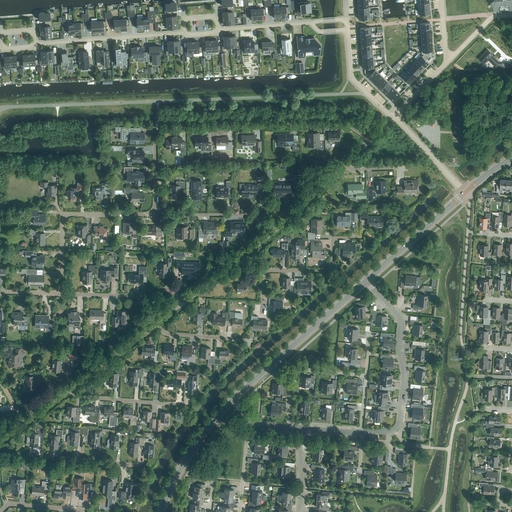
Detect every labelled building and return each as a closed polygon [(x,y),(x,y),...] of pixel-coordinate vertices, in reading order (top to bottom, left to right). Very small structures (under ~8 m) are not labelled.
[(232,5),(232,0),(221,0),(222,6),(227,5),(227,9),(234,8),(234,5),(232,5)] [(176,9),(176,3),(175,3),(175,2),(171,3),(171,4),(165,4),(166,10),(164,10),(165,14),(171,13),(171,10),(176,9)] [(311,12),(310,3),(297,4),(298,14),(302,14),(301,12),(311,12)] [(280,18),(279,7),(271,8),(271,14),(274,13),(274,18),(280,18)] [(288,7),(279,7),(280,18),(286,17),(286,12),(288,12),(288,7)] [(234,12),(234,8),(227,9),(228,12),(222,12),(223,18),(233,18),(233,12),(234,12)] [(265,8),(256,9),(257,20),(263,19),(263,14),(266,14),(265,8)] [(257,20),(256,9),(248,10),(248,15),(251,15),(251,20),(257,20)] [(148,18),(143,18),(143,28),(149,28),(149,23),(154,22),(153,10),(147,11),(148,18)] [(50,19),(50,13),(44,14),(44,12),(40,13),(40,14),(39,14),(39,20),(45,20),(45,23),(52,22),(51,19),(50,19)] [(177,22),(177,16),(172,16),(171,13),(165,14),(165,17),(166,17),(167,23),(177,22)] [(143,28),(143,18),(134,19),(134,24),(137,24),(138,29),(143,28)] [(129,25),(128,19),(120,20),(121,30),(127,30),(126,25),(129,25)] [(121,30),(120,20),(111,20),(112,26),(114,26),(115,31),(121,30)] [(103,27),(106,26),(106,21),(105,21),(97,22),(98,32),(104,32),(103,27)] [(52,26),(52,22),(45,23),(45,26),(40,27),(40,33),(51,32),(51,26),(52,26)] [(91,22),(88,22),(88,26),(91,25),(92,32),(98,32),(97,22),(91,22)] [(75,34),(74,23),(65,24),(66,29),(69,29),(69,34),(75,34)] [(83,28),(83,23),(74,23),(75,34),(81,33),(80,28),(83,28)] [(236,41),(235,36),(230,37),(230,47),(236,47),(236,50),(235,50),(236,55),(237,55),(237,60),(241,59),(241,54),(240,55),(239,41),(236,41)] [(230,47),(230,37),(224,37),(224,42),(221,42),(222,48),(230,47)] [(320,51),(320,45),(315,39),(315,38),(304,39),(304,37),(297,37),(299,58),(303,57),(304,57),(305,52),(305,51),(312,50),(313,52),(314,55),(319,54),(319,51),(320,51)] [(291,44),(290,39),(281,40),(282,48),(280,48),(281,53),(288,52),(288,55),(291,55),(291,52),(291,48),(292,47),(291,44)] [(180,45),(179,40),(174,41),(174,51),(180,51),(180,54),(183,54),(183,45),(180,45)] [(221,51),(220,45),(217,45),(217,40),(211,41),(212,51),(220,51),(221,51)] [(174,51),(174,41),(168,41),(168,46),(165,47),(166,55),(169,55),(169,52),(174,51)] [(212,51),(211,41),(205,41),(206,46),(203,46),(203,55),(212,55),(212,51)] [(258,53),(257,44),(254,45),(253,41),(244,41),(244,47),(242,47),(243,53),(248,52),(248,51),(253,50),(254,53),(258,53)] [(272,41),(262,42),(262,50),(266,49),(266,53),(270,53),(270,51),(275,50),(275,44),(272,44),(272,41)] [(193,53),(192,42),(187,43),(187,48),(184,48),(185,53),(193,53)] [(202,52),(201,46),(199,47),(198,42),(192,42),(193,53),(202,52)] [(156,47),(156,46),(149,47),(150,54),(152,54),(153,62),(160,62),(159,54),(162,54),(161,47),(156,47)] [(432,51),(432,46),(421,46),(422,54),(423,55),(428,56),(427,52),(432,51)] [(120,49),(114,50),(115,63),(121,63),(122,66),(124,66),(125,66),(126,66),(127,68),(126,58),(128,58),(128,54),(128,53),(126,54),(126,51),(125,51),(125,52),(121,52),(120,47),(120,49)] [(143,53),(143,47),(139,48),(139,47),(135,47),(135,48),(131,48),(132,54),(131,54),(131,55),(132,55),(132,57),(137,57),(138,61),(147,60),(146,53),(143,53)] [(491,56),(493,55),(488,49),(479,59),(484,64),(488,59),(495,66),(499,62),(493,56),(493,57),(491,56)] [(53,55),(53,50),(47,51),(48,61),(53,61),(54,64),(56,64),(57,64),(56,55),(53,55)] [(103,50),(97,51),(97,61),(97,65),(104,65),(104,66),(109,65),(108,51),(103,51),(103,50)] [(48,61),(47,51),(41,51),(42,56),(39,56),(39,65),(40,65),(48,64),(48,61)] [(72,57),(72,58),(67,58),(67,51),(66,51),(66,53),(60,54),(61,66),(68,66),(68,68),(73,68),(73,69),(72,57)] [(88,60),(87,52),(79,52),(79,54),(78,54),(79,62),(80,61),(80,68),(87,67),(87,70),(93,70),(92,59),(88,60)] [(38,65),(38,59),(35,59),(35,54),(29,55),(29,65),(38,65)] [(29,65),(29,55),(23,55),(23,60),(20,61),(21,66),(29,65)] [(425,60),(429,56),(428,56),(423,55),(422,56),(420,55),(416,59),(424,67),(428,63),(425,60)] [(11,69),(11,67),(10,56),(4,57),(4,62),(2,62),(2,68),(6,67),(6,70),(11,69)] [(16,61),(16,56),(10,56),(11,67),(20,66),(19,61),(16,61)] [(424,67),(416,59),(412,63),(420,71),(424,67)] [(374,69),(373,62),(363,62),(363,68),(368,68),(369,71),(370,70),(374,69)] [(420,71),(412,63),(408,67),(416,75),(420,71)] [(416,75),(408,67),(404,72),(412,79),(416,75)] [(372,81),(379,73),(375,69),(375,70),(374,69),(370,70),(372,72),(368,77),(372,81)] [(412,79),(404,72),(400,76),(408,83),(412,79)] [(376,85),(384,77),(379,73),(372,81),(376,85)] [(380,89),(388,81),(384,77),(376,85),(380,89)] [(384,93),(392,85),(388,81),(380,89),(384,93)] [(388,97),(396,89),(392,85),(384,93),(388,97)] [(397,97),(400,93),(396,89),(388,97),(393,101),(397,97)] [(129,127),(122,127),(118,127),(118,132),(120,132),(120,135),(122,135),(122,139),(129,139),(131,139),(131,143),(144,143),(144,133),(137,133),(137,128),(129,128),(129,127)] [(328,140),(325,140),(325,150),(329,150),(330,148),(331,148),(330,143),(331,143),(333,142),(332,141),(339,141),(339,132),(328,133),(328,140)] [(317,150),(323,150),(323,140),(319,140),(319,133),(307,133),(308,146),(317,146),(317,150)] [(293,150),(298,150),(298,140),(293,140),(293,136),(288,136),(288,134),(278,134),(278,146),(293,145),(293,150)] [(242,145),(255,145),(255,152),(257,152),(261,151),(261,141),(257,141),(255,141),(255,135),(242,135),(242,145)] [(208,144),(208,137),(195,138),(195,145),(201,145),(202,150),(205,150),(205,151),(212,151),(211,144),(208,144)] [(225,149),(232,149),(232,142),(228,142),(228,137),(222,137),(222,138),(216,138),(216,145),(225,145),(225,149)] [(182,143),(182,138),(171,138),(171,140),(166,140),(166,149),(172,148),(172,147),(180,146),(180,155),(186,155),(185,142),(182,143)] [(128,152),(133,152),(133,156),(132,156),(134,161),(133,161),(134,161),(139,160),(138,159),(144,159),(144,151),(135,151),(135,147),(128,147),(128,152)] [(144,177),(144,172),(132,172),(132,167),(124,167),(124,174),(127,174),(127,181),(135,181),(135,185),(140,185),(140,177),(144,177)] [(418,192),(417,180),(404,180),(404,187),(397,187),(397,194),(405,194),(405,192),(418,192)] [(506,190),(507,180),(501,180),(501,181),(497,181),(497,188),(500,189),(500,190),(506,190)] [(185,188),(185,181),(176,181),(176,185),(172,185),(172,198),(180,198),(180,188),(185,188)] [(192,198),(202,198),(202,181),(192,181),(192,198)] [(376,181),(376,189),(368,189),(368,199),(375,199),(375,192),(385,192),(385,181),(376,181)] [(56,190),(56,185),(48,185),(48,182),(40,182),(40,186),(47,186),(47,197),(55,197),(55,190),(56,190)] [(232,191),(232,182),(226,182),(226,187),(216,187),(216,197),(223,197),(223,198),(228,198),(228,191),(232,191)] [(82,193),(82,186),(82,183),(77,183),(77,188),(73,188),(73,190),(67,190),(67,196),(69,196),(69,198),(71,198),(71,201),(75,201),(75,199),(79,199),(79,193),(82,193)] [(109,183),(106,183),(106,187),(96,187),(92,187),(92,195),(96,195),(96,199),(102,199),(102,193),(104,193),(104,192),(109,192),(109,183)] [(264,190),(263,190),(263,183),(257,183),(257,186),(251,186),(251,185),(244,185),(244,184),(240,184),(240,189),(240,191),(243,191),(243,196),(248,196),(258,196),(258,193),(264,193),(264,190)] [(278,195),(291,195),(291,183),(273,183),(274,193),(278,193),(278,195)] [(348,184),(348,189),(347,190),(346,192),(346,194),(347,196),(348,196),(350,196),(352,195),(352,193),(356,193),(356,198),(365,198),(365,191),(362,191),(362,184),(348,184)] [(136,189),(124,189),(124,194),(132,194),(132,202),(144,202),(144,193),(136,193),(136,189)] [(45,224),(45,216),(42,216),(42,214),(38,214),(38,210),(30,210),(30,219),(34,219),(34,224),(45,224)] [(502,220),(503,212),(500,212),(499,212),(499,213),(496,213),(495,214),(495,216),(492,216),(492,227),(498,227),(499,220),(502,220)] [(357,220),(357,213),(352,213),(345,213),(345,216),(337,216),(337,226),(349,226),(349,220),(351,220),(357,220)] [(368,227),(382,227),(382,220),(381,220),(381,216),(367,216),(367,213),(360,213),(360,219),(367,219),(367,222),(368,222),(368,227)] [(490,222),(490,213),(486,213),(486,218),(480,218),(479,228),(487,228),(487,222),(490,222)] [(322,232),(322,220),(312,220),(312,232),(308,232),(308,239),(315,239),(315,232),(322,232)] [(138,237),(138,230),(135,230),(136,222),(123,222),(123,233),(133,233),(133,237),(138,237)] [(215,228),(215,222),(204,222),(204,229),(199,229),(199,238),(203,238),(204,239),(205,239),(206,237),(207,236),(208,234),(208,233),(208,231),(213,231),(213,234),(217,234),(217,228),(215,228)] [(245,232),(245,222),(238,222),(238,223),(231,223),(231,229),(225,229),(224,236),(231,236),(231,232),(245,232)] [(90,242),(90,235),(87,235),(87,233),(86,233),(86,226),(78,226),(78,231),(77,231),(77,237),(84,237),(84,242),(90,242)] [(108,234),(108,229),(104,229),(104,226),(94,226),(94,235),(100,235),(100,237),(108,238),(108,234)] [(155,236),(161,236),(161,226),(156,226),(145,226),(145,235),(155,235),(155,236)] [(192,237),(192,229),(188,229),(188,227),(176,227),(176,237),(192,237)] [(44,244),(45,234),(38,233),(38,230),(30,230),(30,235),(36,235),(36,244),(44,244)] [(304,249),(304,242),(299,242),(299,244),(291,244),(291,257),(292,257),(292,259),(299,259),(299,257),(300,249),(304,249)] [(322,250),(322,242),(311,242),(311,250),(312,250),(312,257),(320,257),(320,259),(325,259),(325,254),(326,254),(327,253),(327,252),(326,251),(325,251),(324,251),(323,251),(323,252),(323,253),(320,252),(320,250),(322,250)] [(287,249),(288,243),(282,243),(282,249),(273,249),(273,256),(284,256),(284,249),(287,249)] [(355,253),(355,243),(339,243),(339,249),(343,249),(343,256),(347,256),(347,253),(355,253)] [(499,255),(499,258),(498,265),(503,265),(503,258),(504,251),(501,251),(502,245),(495,244),(494,254),(499,255)] [(490,260),(491,252),(488,252),(488,246),(481,245),(480,255),(488,256),(487,260),(490,260)] [(44,262),(44,255),(40,255),(40,256),(36,256),(36,255),(33,255),(33,251),(26,251),(26,256),(33,256),(33,266),(43,267),(43,262),(44,262)] [(171,265),(171,258),(165,258),(165,264),(159,264),(159,276),(167,276),(167,265),(171,265)] [(194,263),(182,262),(176,262),(176,268),(182,268),(182,273),(194,274),(194,268),(199,268),(200,263),(197,263),(194,262),(194,263)] [(95,272),(95,265),(89,265),(88,272),(83,272),(82,283),(91,283),(91,272),(95,272)] [(147,276),(147,269),(145,269),(145,266),(139,266),(139,274),(128,274),(128,282),(130,282),(130,283),(143,283),(143,276),(147,276)] [(118,276),(118,268),(111,268),(111,270),(101,270),(101,280),(111,280),(111,276),(118,276)] [(36,270),(22,270),(22,273),(30,273),(30,275),(29,275),(29,276),(27,276),(27,284),(29,284),(29,286),(44,286),(44,275),(37,275),(36,270)] [(505,283),(506,275),(501,274),(501,280),(495,279),(495,289),(502,290),(503,283),(505,283)] [(421,285),(421,280),(420,279),(420,277),(405,275),(405,278),(401,278),(400,288),(404,288),(405,284),(415,285),(414,288),(418,288),(418,285),(421,285)] [(293,292),(293,285),(290,285),(290,278),(282,278),(282,288),(290,288),(290,292),(293,292)] [(311,290),(311,281),(303,281),(304,278),(297,278),(297,284),(297,290),(302,290),(302,294),(308,294),(308,290),(311,290)] [(491,285),(492,278),(487,278),(487,281),(480,280),(480,290),(488,291),(488,285),(491,285)] [(246,288),(248,288),(248,286),(251,286),(251,280),(245,279),(245,284),(237,283),(237,291),(246,291),(246,288)] [(426,306),(427,295),(418,295),(417,305),(413,304),(412,309),(422,310),(423,306),(426,306)] [(282,311),(283,297),(278,297),(277,301),(271,300),(270,310),(282,311)] [(364,306),(369,306),(368,302),(358,303),(359,307),(356,307),(356,317),(365,317),(364,306)] [(488,307),(484,307),(484,306),(478,305),(477,312),(480,312),(480,317),(484,317),(484,320),(490,320),(490,313),(487,313),(488,307)] [(497,321),(502,321),(502,315),(500,314),(500,308),(493,307),(493,317),(497,318),(497,321)] [(205,315),(206,308),(200,308),(199,313),(193,313),(192,323),(201,323),(201,314),(205,315)] [(511,308),(505,308),(505,316),(502,315),(502,321),(502,325),(507,325),(507,318),(511,319),(511,320),(511,308)] [(80,326),(80,319),(79,319),(79,313),(77,313),(77,310),(71,310),(71,312),(68,312),(68,316),(69,316),(69,326),(80,326)] [(106,323),(106,313),(102,313),(103,310),(91,310),(90,319),(100,319),(100,323),(106,323)] [(228,319),(228,313),(229,311),(225,311),(225,310),(223,310),(223,312),(222,312),(222,316),(217,316),(217,313),(211,313),(210,322),(212,322),(212,323),(220,324),(220,325),(224,325),(225,319),(228,319)] [(373,310),(373,313),(372,320),(376,320),(375,325),(386,326),(387,316),(377,315),(377,310),(373,310)] [(126,322),(127,311),(117,311),(117,317),(112,317),(112,326),(118,326),(118,322),(126,322)] [(28,330),(28,322),(24,321),(24,318),(22,318),(22,313),(18,313),(18,312),(12,312),(11,318),(14,318),(14,324),(21,324),(21,330),(28,330)] [(241,327),(242,319),(235,318),(235,312),(230,312),(229,319),(233,319),(232,326),(241,327)] [(53,331),(53,323),(48,323),(48,316),(36,316),(36,317),(35,317),(35,321),(36,321),(36,327),(45,327),(45,331),(53,331)] [(266,329),(267,320),(257,319),(258,316),(251,316),(251,321),(254,321),(253,328),(266,329)] [(421,335),(422,325),(419,325),(420,321),(410,320),(409,324),(414,324),(413,334),(421,335)] [(361,344),(361,340),(357,340),(358,329),(350,328),(349,339),(351,339),(351,343),(361,344)] [(487,341),(488,334),(490,334),(491,329),(485,328),(485,331),(481,331),(480,341),(487,341)] [(499,342),(499,333),(496,332),(496,329),(491,329),(490,334),(490,335),(493,335),(492,342),(499,342)] [(510,343),(511,333),(506,333),(506,330),(502,329),(501,339),(504,339),(503,343),(510,343)] [(392,348),(393,338),(390,337),(391,333),(381,333),(380,337),(384,337),(383,347),(392,348)] [(423,360),(424,349),(421,349),(422,345),(412,344),(411,348),(415,349),(414,359),(423,360)] [(176,360),(177,353),(173,352),(174,345),(171,345),(171,346),(164,345),(164,353),(170,354),(170,360),(176,360)] [(157,366),(157,359),(158,351),(154,351),(155,347),(143,346),(142,354),(140,354),(140,355),(146,355),(146,356),(150,356),(150,355),(152,355),(151,358),(150,358),(150,362),(151,362),(151,365),(157,366)] [(183,346),(182,355),(182,359),(187,359),(187,364),(186,364),(195,365),(196,354),(191,354),(192,347),(183,346)] [(23,354),(23,349),(16,348),(16,354),(9,353),(8,358),(10,358),(10,365),(20,366),(20,354),(23,354)] [(208,363),(214,364),(214,356),(210,355),(210,348),(202,348),(201,357),(208,358),(208,363)] [(360,364),(361,360),(356,359),(357,349),(349,348),(348,358),(351,359),(350,363),(360,364)] [(228,359),(228,351),(224,350),(224,349),(219,349),(219,356),(214,356),(214,364),(220,364),(220,358),(228,359)] [(392,369),(393,359),(390,358),(391,354),(381,354),(380,358),(384,358),(383,368),(392,369)] [(67,362),(67,356),(59,355),(59,360),(53,360),(52,370),(60,371),(61,361),(67,362)] [(491,369),(491,360),(488,360),(488,356),(480,355),(480,360),(477,362),(479,365),(479,367),(487,368),(487,369),(491,369)] [(505,372),(506,366),(503,365),(504,359),(497,358),(496,368),(500,369),(500,371),(505,372)] [(424,381),(425,371),(424,370),(424,366),(414,365),(414,369),(416,370),(415,380),(424,381)] [(141,374),(142,367),(136,366),(135,373),(130,372),(129,384),(137,385),(138,374),(141,374)] [(121,376),(122,368),(116,368),(115,374),(110,373),(109,385),(117,386),(118,375),(121,376)] [(161,376),(162,369),(156,368),(155,374),(150,374),(149,386),(157,386),(158,376),(161,376)] [(195,392),(196,380),(197,372),(192,372),(186,371),(185,373),(185,381),(188,381),(187,392),(195,392)] [(185,381),(185,373),(178,373),(178,379),(169,378),(168,386),(180,387),(180,380),(185,381)] [(314,384),(315,376),(311,375),(311,377),(300,376),(299,386),(310,387),(310,384),(314,384)] [(395,390),(395,386),(391,386),(392,375),(383,375),(382,385),(385,385),(385,389),(395,390)] [(35,390),(35,379),(34,379),(34,376),(25,376),(25,379),(27,379),(27,385),(26,385),(26,390),(35,390)] [(361,384),(362,380),(353,379),(353,383),(347,382),(346,393),(356,394),(357,383),(361,384)] [(335,389),(336,380),(333,380),(332,383),(322,382),(321,392),(331,393),(332,388),(335,389)] [(286,396),(287,387),(283,387),(283,384),(273,383),(272,392),(282,393),(282,395),(286,396)] [(422,400),(423,389),(420,389),(420,385),(410,384),(410,388),(413,388),(412,399),(422,400)] [(508,393),(508,386),(504,386),(504,389),(498,389),(498,387),(495,387),(495,395),(497,395),(497,399),(505,399),(505,393),(508,393)] [(495,395),(495,387),(492,387),(492,390),(486,389),(485,400),(492,400),(492,395),(495,395)] [(387,403),(387,398),(388,397),(389,398),(388,393),(379,392),(379,395),(377,395),(375,395),(376,403),(378,403),(378,402),(381,403),(381,407),(388,407),(391,408),(391,403),(387,403)] [(308,413),(309,403),(307,402),(307,399),(299,398),(298,402),(300,402),(299,412),(308,413)] [(286,407),(286,403),(277,402),(277,406),(271,405),(270,416),(280,417),(281,407),(286,407)] [(421,405),(420,404),(418,404),(411,403),(411,408),(413,408),(412,418),(422,419),(423,409),(421,409),(421,405)] [(334,411),(335,404),(331,404),(331,409),(322,408),(321,418),(330,419),(331,410),(334,411)] [(85,414),(90,414),(89,421),(98,422),(98,421),(99,413),(94,413),(95,405),(90,405),(90,406),(86,406),(85,414)] [(357,409),(357,406),(348,405),(347,408),(345,408),(344,419),(352,419),(353,409),(357,409)] [(79,422),(80,414),(75,414),(76,407),(67,406),(67,412),(66,412),(66,415),(73,416),(73,422),(79,422)] [(388,411),(388,407),(381,407),(378,406),(378,410),(375,410),(374,420),(382,421),(383,411),(388,411)] [(117,421),(118,414),(113,414),(114,407),(109,407),(105,407),(104,415),(112,416),(111,421),(113,421),(117,421)] [(136,425),(137,416),(132,416),(133,408),(128,408),(128,409),(124,409),(123,417),(130,417),(130,424),(136,425)] [(149,426),(155,427),(155,419),(151,419),(151,411),(143,411),(143,416),(142,416),(142,420),(149,420),(149,426)] [(161,427),(161,421),(169,422),(169,418),(168,418),(169,413),(160,412),(160,419),(155,419),(155,427),(155,430),(161,430),(161,427)] [(487,421),(486,425),(494,425),(494,423),(500,423),(500,417),(490,416),(489,421),(487,421)] [(419,439),(421,428),(418,428),(418,424),(408,423),(408,427),(411,427),(410,437),(419,439)] [(42,436),(43,426),(37,425),(36,434),(31,433),(30,437),(27,437),(27,441),(30,442),(30,445),(38,446),(39,435),(42,436)] [(501,435),(501,429),(494,428),(494,425),(486,425),(486,428),(491,428),(490,435),(501,435)] [(71,432),(71,436),(67,435),(66,442),(70,442),(70,444),(78,445),(79,434),(82,434),(83,427),(77,426),(76,432),(71,432)] [(102,436),(103,429),(97,428),(96,434),(91,434),(90,446),(98,446),(99,436),(102,436)] [(62,434),(63,430),(57,430),(56,436),(51,435),(49,447),(57,448),(58,437),(62,438),(62,434)] [(122,438),(123,431),(117,430),(116,436),(111,436),(110,447),(118,448),(119,438),(122,438)] [(138,445),(142,445),(142,438),(138,437),(136,437),(136,443),(130,443),(129,455),(137,455),(138,445)] [(500,442),(500,440),(493,440),(494,437),(487,437),(487,441),(491,441),(490,446),(494,447),(494,448),(496,448),(496,447),(501,447),(502,442),(500,442)] [(148,438),(142,438),(142,445),(145,445),(144,456),(152,457),(153,445),(148,444),(148,438)] [(264,454),(264,444),(269,444),(270,440),(264,439),(264,440),(260,440),(260,439),(250,438),(250,442),(255,443),(254,453),(264,454)] [(292,446),(292,441),(282,441),(282,445),(279,444),(278,455),(287,456),(288,445),(292,446)] [(321,460),(322,450),(319,449),(319,445),(309,445),(309,449),(313,449),(312,459),(321,460)] [(344,449),(343,460),(353,460),(354,450),(358,450),(358,446),(349,446),(349,445),(343,445),(343,449),(344,449)] [(407,465),(407,454),(404,454),(405,450),(395,449),(394,453),(399,454),(398,464),(407,465)] [(371,463),(382,464),(382,460),(386,460),(388,460),(388,457),(389,450),(387,450),(383,450),(382,454),(372,453),(371,463)] [(486,463),(486,465),(485,468),(493,469),(493,466),(497,466),(498,456),(489,456),(488,462),(490,463),(490,464),(486,463)] [(259,473),(260,463),(257,463),(258,459),(248,458),(247,462),(252,463),(251,473),(259,473)] [(294,467),(295,463),(285,462),(284,466),(281,466),(280,476),(289,477),(290,467),(294,467)] [(323,480),(324,469),(321,469),(321,465),(311,464),(311,468),(315,469),(315,479),(323,480)] [(353,466),(343,465),(340,465),(340,469),(339,480),(348,480),(348,470),(353,470),(353,466)] [(405,482),(406,474),(396,473),(396,468),(392,468),(391,478),(395,478),(395,481),(405,482)] [(493,472),(493,469),(485,468),(485,472),(488,472),(487,479),(497,480),(498,472),(493,472)] [(376,486),(377,475),(374,475),(374,471),(364,470),(364,474),(367,475),(366,485),(376,486)] [(89,493),(90,483),(83,482),(83,478),(73,477),(72,490),(78,490),(79,491),(79,498),(88,499),(88,492),(89,493)] [(24,487),(24,479),(17,478),(17,479),(11,479),(11,485),(8,485),(8,491),(11,491),(11,493),(18,493),(19,493),(20,487),(24,487)] [(107,493),(107,498),(109,498),(109,499),(108,499),(107,508),(114,509),(115,500),(113,500),(113,499),(115,499),(116,491),(111,491),(112,481),(103,480),(102,493),(107,493)] [(48,489),(49,482),(42,481),(42,486),(32,485),(31,494),(43,495),(44,489),(48,489)] [(135,494),(136,484),(131,484),(131,483),(126,482),(125,491),(119,490),(119,498),(125,499),(125,497),(133,498),(133,493),(135,494)] [(204,487),(205,484),(197,483),(196,486),(192,486),(192,489),(193,489),(193,492),(204,493),(204,490),(202,490),(202,487),(204,487)] [(488,483),(479,483),(479,486),(481,486),(480,490),(484,490),(484,493),(494,494),(494,487),(488,487),(488,483)] [(251,492),(253,493),(252,496),(266,497),(266,495),(262,495),(262,491),(259,491),(260,485),(252,484),(252,487),(251,492)] [(56,485),(55,490),(54,489),(53,498),(65,499),(65,494),(70,494),(70,496),(71,486),(63,485),(63,487),(62,487),(62,485),(56,485)] [(237,490),(237,487),(231,486),(231,489),(225,488),(224,492),(220,491),(219,494),(233,495),(233,492),(235,492),(235,490),(237,490)] [(295,493),(295,490),(289,489),(289,492),(283,491),(282,495),(278,495),(277,497),(291,498),(291,495),(293,495),(293,493),(295,493)] [(330,497),(330,492),(322,491),(322,494),(317,494),(316,500),(327,501),(328,496),(330,497)] [(203,496),(204,493),(193,492),(191,492),(191,495),(193,495),(192,498),(195,498),(195,501),(203,502),(203,499),(201,499),(202,496),(203,496)] [(234,505),(234,499),(233,499),(233,495),(219,494),(219,496),(224,497),(223,501),(228,501),(228,504),(234,505)] [(266,500),(266,497),(252,496),(252,500),(250,499),(250,502),(249,502),(248,505),(254,505),(254,503),(261,503),(261,500),(266,500)] [(292,508),(292,502),(291,502),(291,498),(277,497),(277,500),(282,500),(281,504),(286,504),(286,507),(292,508)] [(330,503),(327,502),(327,501),(316,500),(316,506),(320,507),(320,509),(327,510),(329,510),(329,507),(330,507),(330,503)] [(203,505),(203,502),(195,501),(195,504),(189,503),(189,506),(190,506),(190,509),(201,510),(201,508),(199,508),(199,504),(203,505)]
